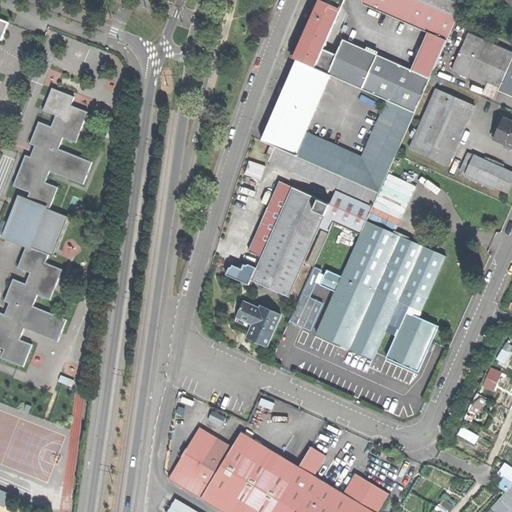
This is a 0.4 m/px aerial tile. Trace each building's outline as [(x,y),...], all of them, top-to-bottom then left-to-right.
[(316,0),(310,14),(312,15),(303,36),(301,36),(291,59),(296,62),(314,70),(322,52),(345,1),(341,0),(316,0)] [(426,35),(445,43),(456,19),(415,1),(411,0),(359,0),(358,5),(426,35)] [(415,0),(415,1),(456,19),(457,16),(461,8),(463,0),(415,0)] [(467,10),(461,8),(457,16),(463,19),(467,10)] [(409,72),(428,81),(445,43),(426,35),(409,72)] [(511,54),(466,35),(450,73),(484,88),(486,86),(497,91),(496,93),(511,99),(511,54)] [(336,57),(328,76),(330,77),(387,102),(413,113),(428,81),(409,72),(342,42),(336,57)] [(322,52),(314,70),(328,76),(336,57),(322,52)] [(387,102),(362,159),(305,134),(330,77),(328,76),(314,70),(296,62),(260,142),(274,148),(342,178),(378,194),(413,113),(387,102)] [(73,97),(52,89),(43,110),(56,115),(52,127),(39,122),(30,143),(44,148),(39,161),(25,155),(14,185),(31,191),(27,201),(45,208),(49,209),(58,188),(45,183),(50,171),(83,184),(92,162),(58,149),(63,137),(76,142),(87,112),(70,105),(73,97)] [(436,91),(409,151),(447,168),(473,108),(436,91)] [(511,125),(502,121),(493,141),(511,149),(511,125)] [(335,193),(342,178),(274,148),(267,163),(335,193)] [(511,173),(467,154),(459,173),(505,193),(511,178),(511,173)] [(248,163),(244,177),(259,182),(264,168),(248,163)] [(335,193),(371,209),(378,194),(342,178),(335,193)] [(245,249),(260,255),(289,186),(276,180),(245,249)] [(255,266),(250,278),(288,296),(318,227),(321,218),(328,203),(289,186),(260,255),(255,266)] [(321,218),(332,223),(359,235),(366,220),(371,209),(335,193),(330,204),(328,203),(321,218)] [(30,246),(45,208),(27,201),(20,198),(5,237),(27,245),(30,246)] [(68,217),(49,209),(45,208),(30,246),(49,254),(53,255),(68,217)] [(332,223),(321,218),(318,227),(328,231),(332,223)] [(397,302),(423,245),(366,220),(359,235),(340,276),(325,270),(319,284),(334,291),(315,333),(372,359),(385,331),(395,335),(385,358),(417,372),(431,340),(437,327),(405,312),(398,329),(387,324),(397,302)] [(320,232),(306,265),(312,267),(326,235),(320,232)] [(45,262),(49,254),(30,246),(27,245),(18,266),(31,271),(27,284),(13,279),(5,300),(18,305),(13,317),(0,312),(0,346),(5,348),(2,357),(24,366),(32,344),(20,339),(24,328),(58,341),(66,319),(33,306),(38,294),(51,299),(62,269),(45,262)] [(446,255),(423,245),(397,302),(421,312),(446,255)] [(247,286),(250,278),(255,266),(246,262),(245,264),(242,262),(237,266),(232,264),(231,267),(227,269),(224,276),(247,286)] [(246,338),(266,346),(280,314),(260,306),(259,309),(242,302),(236,316),(252,323),(246,338)] [(506,366),(511,353),(511,337),(507,335),(495,360),(506,366)] [(493,366),(485,385),(497,390),(505,371),(493,366)] [(469,419),(479,423),(488,398),(478,394),(469,419)] [(209,424),(223,429),(228,415),(214,410),(209,424)] [(201,498),(232,445),(200,426),(169,479),(201,498)] [(464,426),(460,434),(478,442),(481,435),(464,426)] [(224,511),(272,511),(299,467),(240,432),(232,445),(201,498),(224,511)] [(311,447),(299,467),(315,476),(327,457),(311,447)] [(509,511),(511,509),(511,465),(508,462),(499,471),(506,478),(499,484),(507,492),(487,511),(509,511)] [(299,467),(272,511),(374,511),(344,494),(315,476),(299,467)] [(355,474),(344,494),(374,511),(379,511),(389,493),(355,474)] [(196,511),(197,511),(176,500),(168,511),(196,511)]
